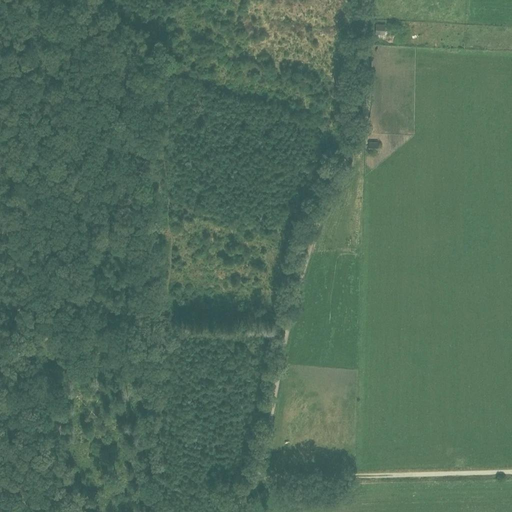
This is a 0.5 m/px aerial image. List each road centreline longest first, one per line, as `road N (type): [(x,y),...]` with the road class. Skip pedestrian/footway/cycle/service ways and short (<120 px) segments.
road 1 (track): [(259,478),(300,279),(366,109),(365,0)]
road 2 (track): [(259,478),(511,472)]
